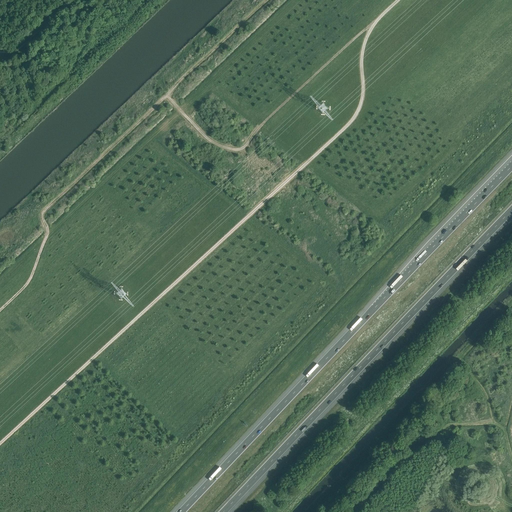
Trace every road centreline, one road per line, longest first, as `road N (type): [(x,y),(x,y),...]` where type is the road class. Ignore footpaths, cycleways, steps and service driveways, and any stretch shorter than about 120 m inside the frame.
road 1 (track): [(397,0),(366,36),(361,98),(350,122),(0,443)]
road 2 (motorway): [(511,165),(181,511)]
road 3 (track): [(0,310),(30,277),(47,233),(43,212),(267,0)]
road 4 (motorway): [(222,511),(511,210)]
road 5 (track): [(372,25),(241,148),(211,142),(166,94)]
road 6 (track): [(511,454),(495,424),(448,424),(360,511)]
road 7 (track): [(495,424),(461,358),(511,305)]
